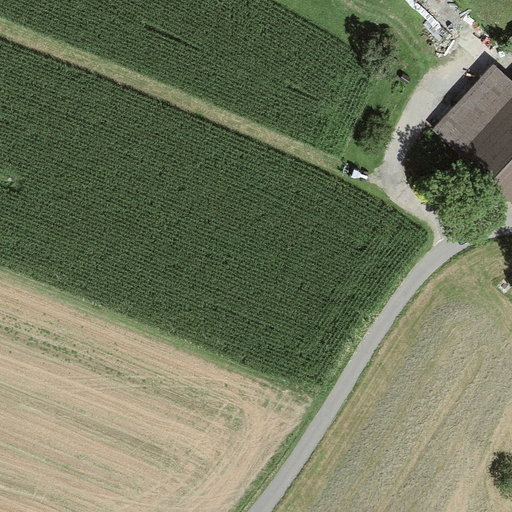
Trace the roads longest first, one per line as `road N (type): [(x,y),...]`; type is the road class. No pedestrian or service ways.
road 1 (unclassified): [(511,223),(462,236),(426,262),(259,511)]
road 2 (track): [(462,236),(417,204),(391,162),(402,122),(470,44)]
